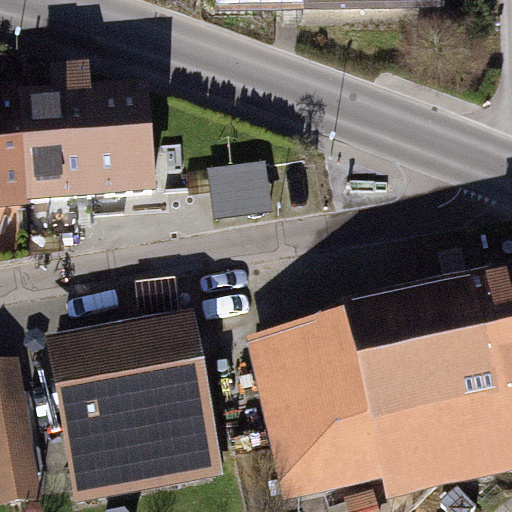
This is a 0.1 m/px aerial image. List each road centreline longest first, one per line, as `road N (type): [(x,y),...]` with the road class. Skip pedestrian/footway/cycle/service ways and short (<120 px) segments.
road 1 (residential): [(0,285),(410,218),(444,206),(492,163)]
road 2 (tertiary): [(9,0),(311,89),(492,163)]
